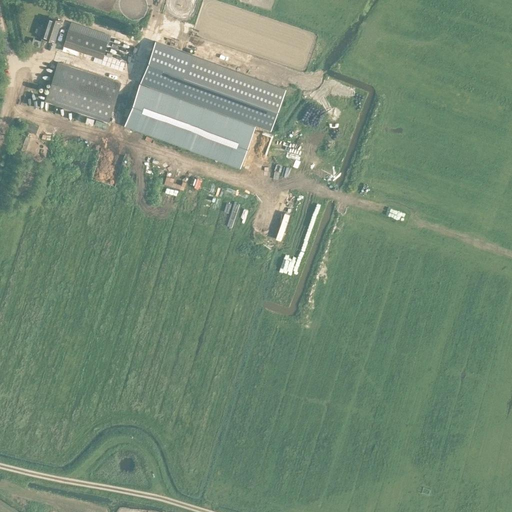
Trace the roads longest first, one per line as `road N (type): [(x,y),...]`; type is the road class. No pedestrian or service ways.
road 1 (track): [(511,253),(327,190),(268,176),(256,188)]
road 2 (track): [(0,466),(206,511)]
